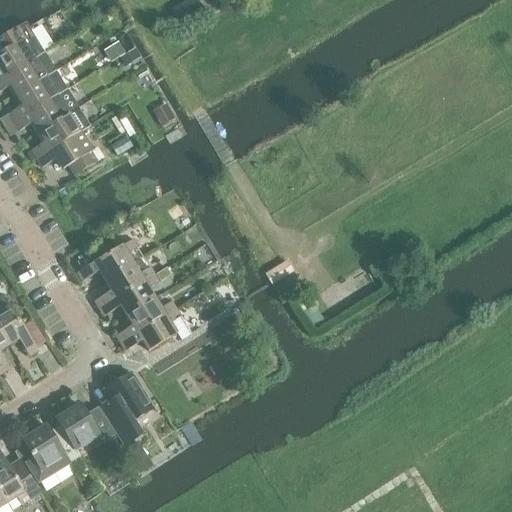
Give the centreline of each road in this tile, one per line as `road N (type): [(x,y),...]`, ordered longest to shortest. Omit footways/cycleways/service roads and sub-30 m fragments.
road 1 (residential): [(0,419),(99,357),(0,197)]
road 2 (track): [(369,282),(320,312),(232,169)]
road 3 (residential): [(232,169),(135,0)]
